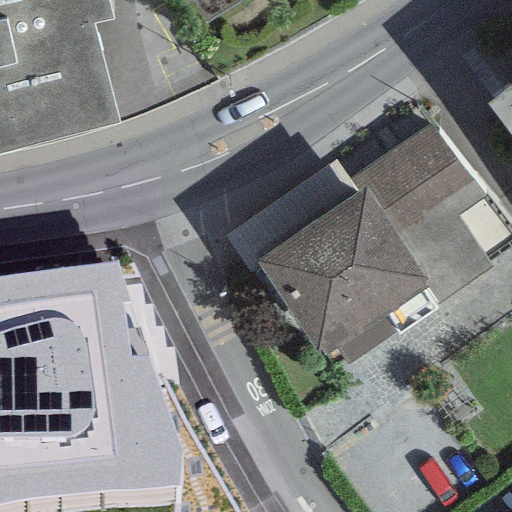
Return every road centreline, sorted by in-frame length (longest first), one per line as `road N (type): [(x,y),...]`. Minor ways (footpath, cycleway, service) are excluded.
road 1 (residential): [(147,176),(269,424),(325,511)]
road 2 (primary): [(449,0),(236,137),(147,176)]
road 3 (primary): [(147,176),(0,207)]
